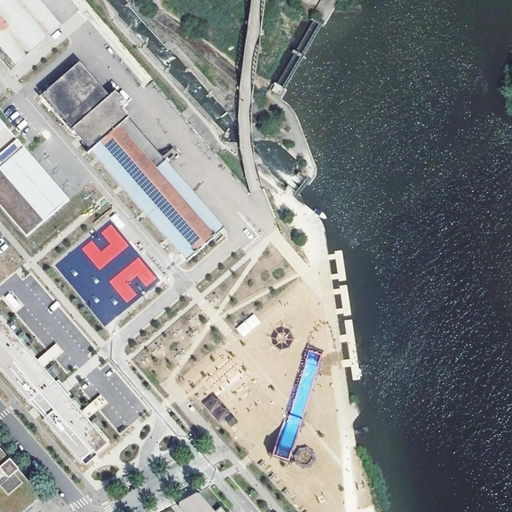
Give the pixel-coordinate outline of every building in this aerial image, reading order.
[(60,27),(36,0),(0,0),(0,46),(16,65),(60,27)] [(82,63),(44,97),(82,140),(188,263),(215,239),(219,244),(225,238),(221,234),(226,230),(122,112),(129,106),(117,92),(112,97),(82,63)] [(0,119),(0,205),(27,236),(70,199),(0,119)] [(89,307),(104,326),(130,306),(128,302),(136,296),(132,285),(138,282),(145,291),(158,281),(141,260),(121,267),(119,262),(101,269),(129,247),(112,224),(101,232),(110,244),(102,250),(100,251),(92,241),(82,248),(101,273),(102,277),(116,271),(109,276),(95,282),(97,289),(102,294),(102,295),(94,298),(91,290),(84,295),(89,307)] [(243,337),(261,322),(253,313),(236,328),(243,337)] [(37,361),(0,317),(0,369),(29,404),(30,403),(33,401),(40,409),(48,418),(45,420),(44,421),(81,463),(82,462),(86,467),(98,457),(97,455),(109,445),(88,420),(82,412),(68,397),(71,395),(59,382),(56,384),(44,369),(37,361)] [(56,345),(37,361),(44,369),(63,353),(56,345)] [(311,352),(274,455),(285,459),(323,356),(311,352)] [(55,378),(59,372),(52,366),(47,371),(55,378)] [(220,422),(223,419),(231,427),(238,420),(212,394),(202,404),(220,422)] [(100,396),(82,412),(88,420),(107,403),(100,396)] [(33,401),(30,403),(45,420),(48,418),(40,409),(33,401)] [(0,511),(25,511),(42,498),(0,449),(0,511)] [(179,508),(182,511),(215,511),(216,511),(201,494),(198,494),(189,499),(179,504),(179,508)]
